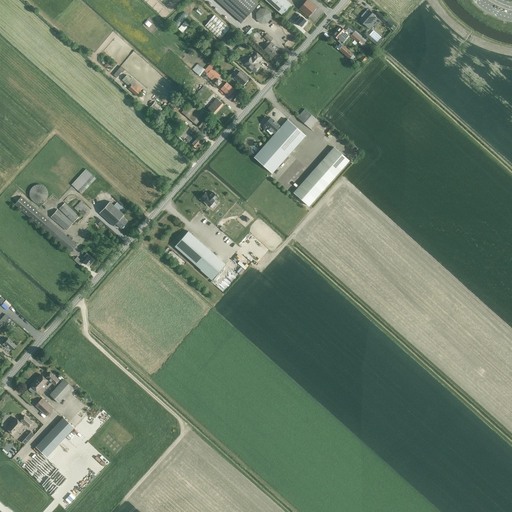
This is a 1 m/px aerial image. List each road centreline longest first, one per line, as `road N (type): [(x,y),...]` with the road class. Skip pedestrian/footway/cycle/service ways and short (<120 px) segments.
road 1 (tertiary): [(0,387),(346,0)]
road 2 (track): [(122,502),(186,424),(86,332),(77,301)]
road 3 (unknown): [(194,25),(309,134),(310,150),(296,171)]
